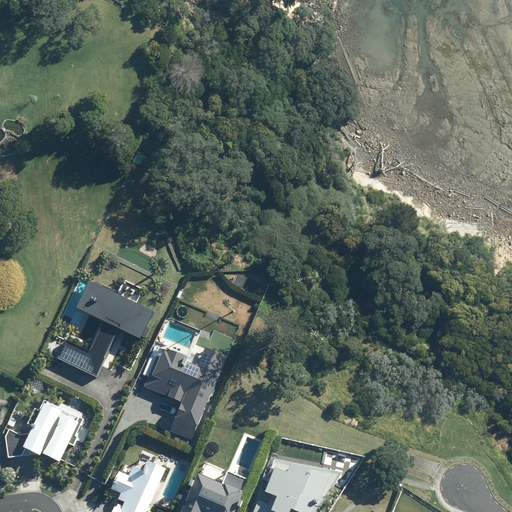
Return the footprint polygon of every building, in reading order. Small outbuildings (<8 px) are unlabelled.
[(145,338),(158,311),(94,280),(81,307),(106,319),(91,350),(69,340),(60,358),(99,376),(122,327),(145,338)] [(172,431),(194,440),(231,356),(209,346),(203,361),(169,347),(164,358),(160,357),(147,385),(185,402),(172,431)] [(11,428),(8,436),(11,457),(27,455),(42,453),(45,455),(46,453),(65,461),(85,417),(46,400),(42,409),(38,407),(31,423),(38,427),(35,432),(23,434),(11,428)] [(151,511),(171,468),(152,460),(148,471),(136,465),(132,475),(121,471),(114,488),(124,493),(115,511),(151,511)] [(260,500),(255,511),(304,511),(305,511),(307,511),(320,511),(335,476),(296,461),(292,470),(281,465),(270,491),(282,495),(278,507),(260,500)] [(238,511),(252,479),(231,470),(225,483),(201,473),(184,511),(238,511)]
